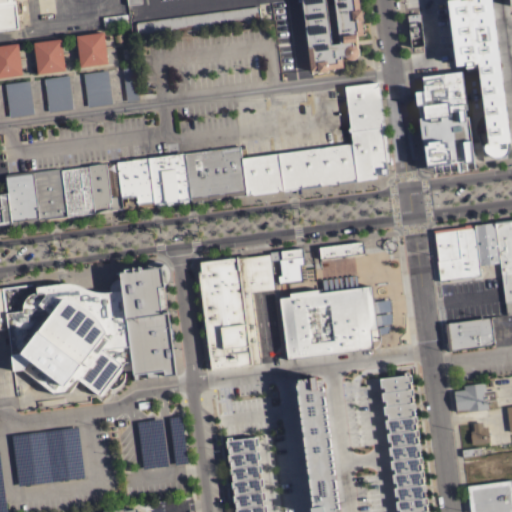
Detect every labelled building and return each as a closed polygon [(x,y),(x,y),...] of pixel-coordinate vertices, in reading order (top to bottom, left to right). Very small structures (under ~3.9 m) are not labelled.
[(0,0),(16,0),(17,4),(15,4),(18,27),(0,29),(0,0)] [(357,0),(359,9),(361,9),(362,20),(361,20),(363,35),(355,36),(356,41),(352,41),(352,44),(355,45),(358,48),(358,54),(357,56),(355,58),(352,59),(348,59),(346,58),(344,56),(341,56),(342,67),(334,68),(334,69),(326,70),(324,71),(323,72),(321,72),(320,71),(317,72),(317,70),(310,71),(307,47),(308,47),(307,40),(305,40),(303,24),(304,24),(302,9),(301,9),(299,0),(357,0)] [(469,3),(474,34),(458,39),(457,28),(453,18),(448,11),(454,4),(469,3)] [(258,6),(260,20),(137,36),(135,22),(258,6)] [(406,15),(419,13),(423,46),(410,47),(406,15)] [(75,35),(103,31),(107,63),(79,67),(75,35)] [(32,42),(60,38),(65,70),(37,74),(32,42)] [(0,44),(17,42),(22,74),(0,77),(0,44)] [(121,67),(134,66),(138,99),(125,101),(121,67)] [(111,103),(87,106),(82,73),(107,69),(111,103)] [(471,146),(472,146),(474,162),(461,164),(461,165),(461,172),(458,172),(457,169),(433,172),(432,166),(424,167),(421,150),(423,149),(423,146),(421,146),(417,115),(419,115),(417,106),(416,106),(414,91),(422,90),(421,76),(461,70),(471,146)] [(72,108),(47,111),(43,78),(68,75),(72,108)] [(343,84),(377,79),(377,81),(376,84),(378,85),(388,160),(385,160),(386,174),(381,175),(380,173),(374,174),(375,176),(356,178),(351,141),(343,84)] [(33,113),(9,117),(4,83),(29,80),(33,113)] [(351,141),(356,178),(281,190),(278,188),(275,190),(252,194),(250,191),(248,194),(245,194),(241,158),(351,141)] [(187,151),(187,153),(201,151),(200,149),(204,149),(204,150),(207,150),(207,148),(209,148),(210,149),(213,149),(213,148),(216,147),(216,149),(221,148),(221,147),(223,146),(224,148),(236,146),(235,145),(238,144),(238,146),(239,146),(241,158),(245,194),(190,202),(184,151),(187,151)] [(115,159),(183,150),(184,151),(190,202),(122,211),(121,209),(120,195),(115,159)] [(94,212),(87,166),(87,165),(105,163),(110,197),(120,195),(121,209),(94,212)] [(94,216),(67,219),(67,218),(60,169),(87,166),(94,212),(94,216)] [(38,222),(33,173),(32,171),(60,168),(60,169),(67,218),(38,222)] [(5,176),(33,173),(38,222),(11,226),(11,223),(6,189),(5,176)] [(0,224),(0,189),(6,189),(11,223),(0,224)] [(494,221),(511,218),(511,313),(506,314),(499,262),(494,221)] [(492,263),(493,267),(484,268),(483,264),(478,265),(480,276),(470,277),(470,279),(451,282),(451,280),(439,281),(437,264),(435,264),(434,261),(436,260),(432,230),(463,226),(463,224),(474,223),(474,224),(494,221),(499,262),(492,263)] [(362,242),(363,253),(319,259),(318,248),(362,242)] [(271,261),(270,251),(280,250),(280,251),(303,248),(304,257),(271,261)] [(197,271),(200,270),(199,261),(237,256),(237,257),(269,253),(273,288),(251,291),(260,362),(252,363),(253,364),(210,370),(197,271)] [(7,312),(22,310),(22,305),(24,299),(26,296),(31,293),(36,291),(35,286),(63,282),(72,283),(78,285),(85,288),(93,291),(100,292),(105,292),(109,291),(109,287),(110,283),(114,279),(119,278),(119,272),(123,272),(123,269),(141,267),(141,269),(142,269),(143,267),(145,265),(147,263),(149,262),(151,261),(154,261),(157,261),(159,261),(162,263),(164,264),(165,266),(167,269),(168,271),(168,273),(168,276),(167,279),(166,282),(163,285),(165,298),(159,298),(160,311),(167,310),(175,375),(164,376),(163,371),(157,372),(157,377),(147,379),(146,373),(137,374),(137,380),(134,380),(133,375),(132,375),(131,371),(123,371),(101,399),(79,382),(72,390),(70,390),(69,391),(62,392),(61,393),(54,394),(23,370),(21,372),(13,373),(7,328),(0,328),(0,288),(3,288),(3,289),(32,285),(32,287),(4,290),(7,312)] [(278,297),(289,296),(288,293),(318,289),(318,292),(323,291),(321,279),(355,275),(357,287),(370,285),(376,328),(377,328),(378,340),(372,341),(373,348),(286,359),(278,297)] [(446,351),(442,323),(490,316),(494,344),(446,351)] [(404,375),(403,372),(408,371),(408,374),(410,374),(411,381),(409,381),(410,388),(411,388),(412,395),(411,395),(412,402),(413,402),(414,409),(413,409),(414,415),(415,415),(416,422),(415,422),(415,429),(417,429),(417,436),(416,436),(417,443),(418,442),(419,450),(418,450),(419,456),(420,456),(421,463),(420,463),(420,470),(422,470),(423,476),(421,477),(422,483),(424,483),(424,491),(423,491),(424,497),(426,497),(426,504),(425,504),(426,511),(427,510),(427,511),(398,511),(398,509),(396,509),(395,501),(397,501),(397,495),(394,496),(393,487),(396,487),(395,482),(392,482),(391,474),(394,474),(393,468),(390,468),(389,460),(392,460),(391,454),(389,455),(388,446),(390,446),(389,441),(387,441),(386,433),(388,432),(388,427),(385,428),(384,420),(387,419),(386,414),(383,414),(382,406),(385,406),(384,400),(381,400),(380,393),(383,392),(382,387),(380,387),(378,378),(404,375)] [(314,511),(310,511),(310,505),(312,505),(300,416),(294,378),(297,378),(297,377),(301,377),(303,377),(303,376),(305,376),(309,376),(309,375),(315,374),(315,375),(327,373),(347,511),(314,511)] [(484,382),(485,390),(494,389),(495,399),(486,400),(487,408),(467,411),(467,408),(455,410),(452,390),(463,389),(462,385),(484,382)] [(511,404),(501,406),(506,431),(511,430),(511,404)] [(165,416),(176,415),(181,461),(170,463),(165,416)] [(133,421),(156,418),(162,464),(139,467),(133,421)] [(469,434),(470,434),(469,430),(473,430),(472,422),(481,421),(482,427),(487,426),(489,441),(471,444),(469,434)] [(7,434),(73,426),(81,476),(13,485),(7,434)] [(233,511),(233,508),(235,508),(234,502),(233,502),(232,495),(233,495),(232,488),(231,488),(230,482),(231,481),(230,475),(229,475),(228,468),(230,468),(229,461),(228,461),(227,454),(228,454),(227,448),(226,448),(225,440),(226,440),(226,437),(230,437),(231,439),(256,436),(257,445),(254,445),(255,451),(258,450),(259,458),(256,459),(256,464),(259,464),(261,472),(257,472),(258,478),(261,477),(262,485),(259,486),(260,491),(263,491),(264,499),(261,500),(262,505),(265,504),(265,511),(233,511)] [(462,456),(461,449),(480,446),(480,454),(462,456)] [(511,511),(469,511),(466,485),(511,479),(511,480),(511,479),(511,481),(511,487),(511,511)]
